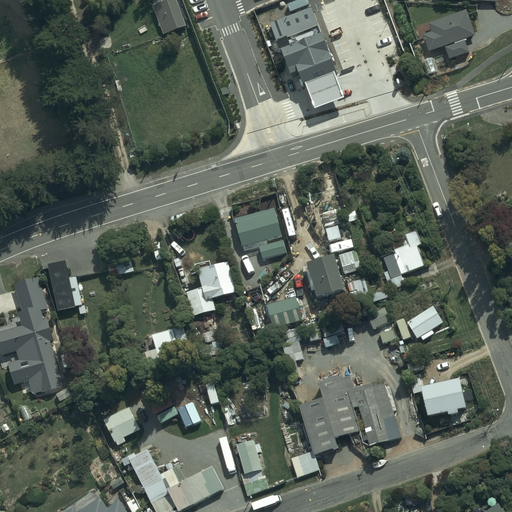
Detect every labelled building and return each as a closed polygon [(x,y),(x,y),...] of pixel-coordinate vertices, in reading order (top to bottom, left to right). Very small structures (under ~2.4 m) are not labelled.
[(176,1),(160,7),(171,36),(187,30),(176,1)] [(311,6),(265,22),(288,92),(336,77),(311,6)] [(434,35),(424,38),(430,54),(476,37),(467,14),(431,28),(434,35)] [(465,44),(446,51),(450,62),(469,55),(465,44)] [(275,211),(237,222),(244,249),(283,238),(275,211)] [(339,229),(326,233),(330,244),(343,240),(339,229)] [(419,229),(406,233),(407,236),(393,240),(397,252),(385,256),(389,270),(385,272),(391,289),(405,285),(402,273),(427,265),(420,244),(424,243),(419,229)] [(284,242),(261,248),(264,261),(287,255),(284,242)] [(108,262),(112,280),(135,274),(130,257),(108,262)] [(311,276),(307,277),(313,296),(317,295),(318,301),(346,293),(336,260),(309,268),(311,276)] [(66,263),(50,266),(59,313),(79,309),(80,317),(87,316),(85,306),(84,307),(78,277),(69,279),(66,263)] [(205,291),(188,296),(195,320),(217,314),(214,302),(238,296),(229,265),(200,274),(205,291)] [(39,282),(15,289),(23,315),(21,315),(25,329),(0,337),(0,345),(4,359),(18,355),(21,365),(11,368),(18,389),(31,385),(35,397),(42,395),(43,396),(64,390),(51,347),(56,346),(48,322),(46,323),(43,314),(48,312),(39,282)] [(297,300),(270,308),(276,330),(303,321),(297,300)] [(434,309),(408,326),(418,342),(421,340),(423,344),(434,337),(432,333),(444,325),(434,309)] [(386,312),(368,321),(374,332),(391,324),(386,312)] [(155,337),(159,351),(148,354),(152,368),(194,356),(185,327),(155,337)] [(344,327),(324,333),(327,341),(347,335),(344,327)] [(400,329),(379,336),(382,346),(395,342),(398,349),(405,346),(400,329)] [(300,333),(281,339),(295,383),(302,381),(297,365),(305,363),(300,346),(303,345),(300,333)] [(451,343),(447,336),(408,349),(411,356),(451,343)] [(327,396),(302,403),(316,450),(292,457),(298,477),(322,470),(317,454),(343,446),(340,438),(363,430),(356,407),(360,406),(372,444),(399,435),(384,385),(373,388),(371,382),(355,387),(352,375),(345,377),(344,374),(323,381),(327,396)] [(424,393),(420,380),(411,383),(415,395),(424,393)] [(461,387),(424,396),(430,425),(450,420),(451,423),(460,421),(459,417),(467,415),(461,387)] [(136,388),(120,396),(124,403),(140,395),(136,388)] [(171,400),(154,409),(158,418),(176,408),(171,400)] [(129,407),(104,420),(116,442),(117,442),(119,445),(125,442),(123,438),(141,430),(129,407)] [(255,441),(238,445),(246,473),(242,474),(248,494),(268,489),(265,475),(262,476),(260,470),(263,469),(255,441)] [(131,458),(124,461),(127,468),(133,465),(157,511),(183,511),(226,491),(215,468),(183,484),(175,470),(163,476),(151,451),(132,460),(131,458)] [(127,511),(119,499),(107,507),(100,497),(76,511),(73,507),(65,511),(127,511)]
